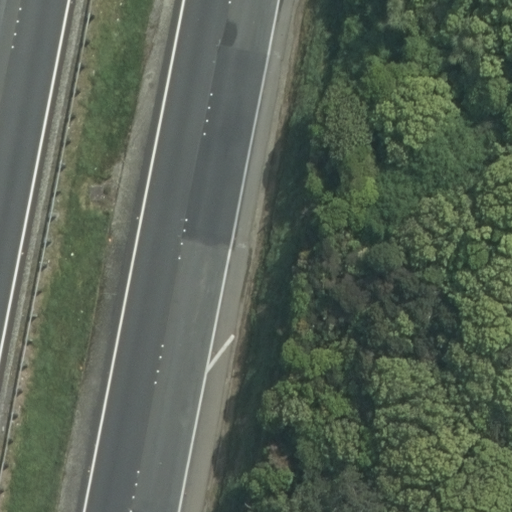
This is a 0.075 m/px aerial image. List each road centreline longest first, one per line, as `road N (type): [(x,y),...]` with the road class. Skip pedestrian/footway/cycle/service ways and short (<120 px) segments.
road 1 (motorway): [(230,0),(130,511)]
road 2 (motorway): [(0,123),(23,0)]
